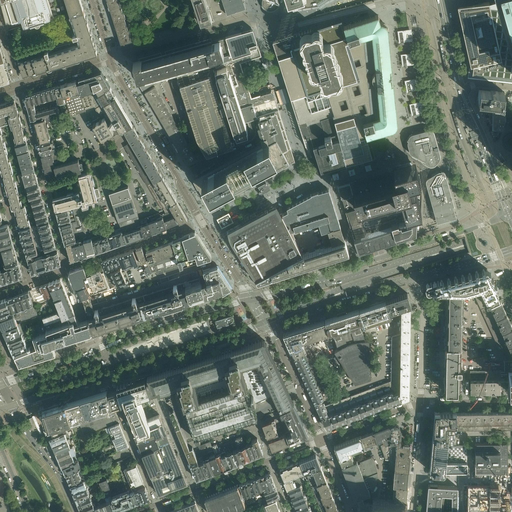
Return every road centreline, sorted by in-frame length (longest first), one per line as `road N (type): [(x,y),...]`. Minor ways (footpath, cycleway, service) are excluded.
road 1 (secondary): [(506,214),(323,275),(317,284)]
road 2 (secondary): [(511,226),(317,284)]
road 3 (secondary): [(324,296),(511,235)]
road 4 (residential): [(63,269),(19,90)]
road 5 (secondary): [(251,299),(153,325),(94,351)]
road 6 (residential): [(223,256),(146,126)]
road 7 (residential): [(106,376),(157,504)]
road 8 (residential): [(75,511),(55,470),(5,406)]
road 9 (secondary): [(146,363),(265,321)]
road 10 (residential): [(420,402),(414,277)]
road 11 (residential): [(79,311),(184,278),(189,267)]
road 12 (residential): [(320,440),(271,330)]
